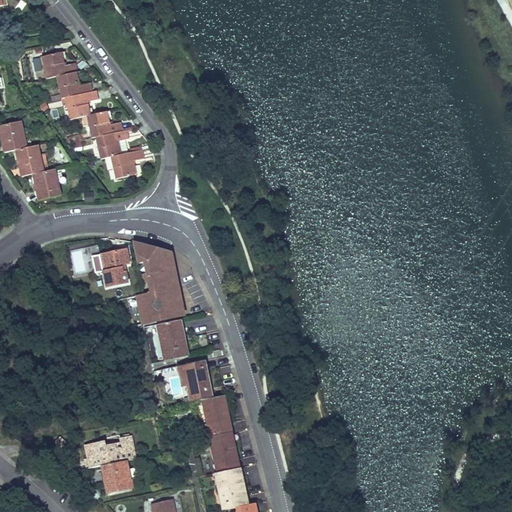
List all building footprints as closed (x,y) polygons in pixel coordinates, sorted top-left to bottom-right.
[(78,73),(76,64),(65,66),(63,60),(67,59),(65,52),(40,58),(45,80),(56,77),(78,73)] [(42,71),(40,60),(33,61),(35,72),(42,71)] [(78,73),(56,77),(61,99),(65,98),(93,92),(91,83),(80,86),(79,80),(81,79),(80,72),(78,73)] [(90,105),(90,102),(99,100),(97,91),(93,92),(65,98),(70,121),(86,117),(91,116),(88,105),(90,105)] [(123,129),(121,123),(113,125),(112,122),(109,122),(107,112),(91,116),(86,117),(91,139),(95,138),(123,132),(123,129)] [(27,149),(21,122),(0,126),(0,140),(3,154),(14,152),(27,149)] [(122,155),(119,142),(129,139),(128,133),(137,130),(135,127),(123,129),(123,132),(95,138),(100,160),(110,158),(122,155)] [(71,143),(81,141),(80,135),(67,138),(68,144),(71,143)] [(82,147),(81,141),(71,143),(72,149),(82,147)] [(46,149),(45,145),(27,149),(14,152),(20,178),(31,176),(49,172),(45,154),(41,155),(39,150),(46,149)] [(137,175),(133,161),(144,159),(141,147),(129,149),(130,153),(122,155),(110,158),(115,180),(137,175)] [(93,162),(84,163),(89,170),(92,169),(94,166),(93,162)] [(61,197),(56,170),(49,172),(31,176),(37,202),(61,197)] [(185,318),(173,254),(134,243),(138,265),(145,264),(151,295),(137,298),(142,325),(185,318)] [(129,285),(125,267),(130,266),(127,251),(100,257),(93,258),(97,274),(104,273),(107,290),(129,285)] [(183,321),(157,326),(164,361),(190,356),(183,321)] [(187,386),(190,401),(215,396),(207,360),(178,366),(182,387),(187,386)] [(226,395),(220,396),(228,430),(233,429),(226,395)] [(202,400),(209,434),(228,430),(220,396),(202,400)] [(233,432),(228,434),(236,468),(241,467),(233,432)] [(228,434),(210,438),(217,472),(236,468),(228,434)] [(137,461),(133,437),(120,439),(121,444),(107,447),(106,442),(85,447),(87,459),(84,460),(86,471),(102,468),(129,463),(137,461)] [(130,470),(129,463),(102,468),(107,495),(134,489),(130,470)] [(241,467),(236,468),(244,505),(250,503),(242,467),(241,467)] [(142,488),(138,468),(130,470),(134,489),(142,488)] [(236,507),(244,505),(236,468),(217,472),(215,473),(223,510),(236,507)] [(174,511),(172,500),(152,504),(153,511),(174,511)] [(237,511),(258,511),(257,502),(250,503),(244,505),(236,507),(237,511)]
